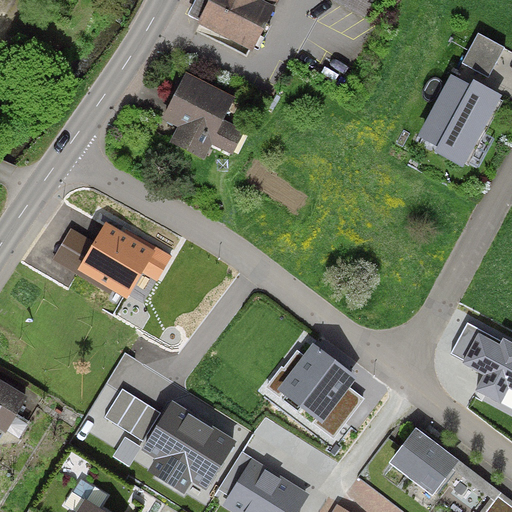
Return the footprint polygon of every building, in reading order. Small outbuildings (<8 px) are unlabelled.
[(195,0),(188,15),(199,20),(209,0),(195,0)] [(209,0),(199,20),(198,23),(253,50),(278,0),(209,0)] [(332,0),(365,17),(373,0),(332,0)] [(505,47),(479,33),(462,63),(489,77),(505,47)] [(186,72),(162,118),(177,126),(170,140),(205,158),(212,144),(232,154),(245,130),(224,119),(235,97),(186,72)] [(471,84),(452,73),(418,135),(438,146),(435,152),(463,167),(503,95),(473,79),(471,84)] [(172,256),(126,229),(124,233),(106,222),(94,242),(78,269),(113,291),(127,299),(143,272),(157,281),(172,256)] [(78,269),(94,242),(71,228),(53,260),(76,273),(78,269)] [(110,294),(113,291),(78,269),(76,273),(110,294)] [(500,344),(502,341),(467,323),(451,354),(464,361),(478,333),(500,344)] [(511,341),(504,337),(502,341),(500,344),(478,333),(464,361),(462,363),(484,374),(476,390),(501,403),(509,388),(511,389),(511,341)] [(304,355),(298,350),(284,368),(282,366),(266,387),(334,439),(365,398),(350,387),(358,377),(313,343),(304,355)] [(0,378),(0,429),(5,432),(6,430),(16,414),(27,395),(0,378)] [(143,441),(161,412),(123,389),(105,418),(143,441)] [(207,490),(237,441),(173,402),(143,450),(155,458),(147,472),(183,494),(191,481),(207,490)] [(31,423),(16,414),(6,430),(21,439),(31,423)] [(416,428),(389,463),(432,495),(453,468),(459,460),(416,428)] [(141,447),(125,437),(113,456),(129,466),(141,447)] [(229,495),(252,458),(242,451),(218,489),(229,495)] [(297,511),(309,493),(252,458),(229,495),(222,506),(232,511),(297,511)] [(502,492),(459,460),(453,468),(491,498),(495,501),(502,492)] [(511,511),(511,500),(502,492),(495,501),(486,511),(511,511)] [(486,511),(495,501),(491,498),(479,511),(486,511)] [(106,511),(85,499),(76,511),(106,511)]
